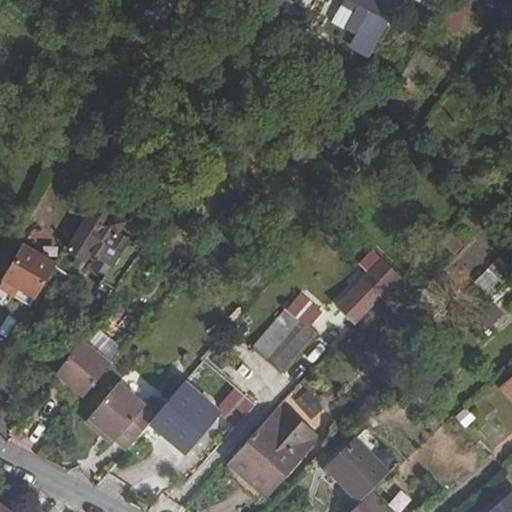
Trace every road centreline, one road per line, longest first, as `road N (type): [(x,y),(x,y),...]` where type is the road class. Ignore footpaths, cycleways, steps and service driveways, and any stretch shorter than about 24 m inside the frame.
road 1 (track): [(338,327),(292,379),(226,419),(187,469),(160,468),(128,481),(103,504)]
road 2 (residential): [(119,511),(0,452)]
